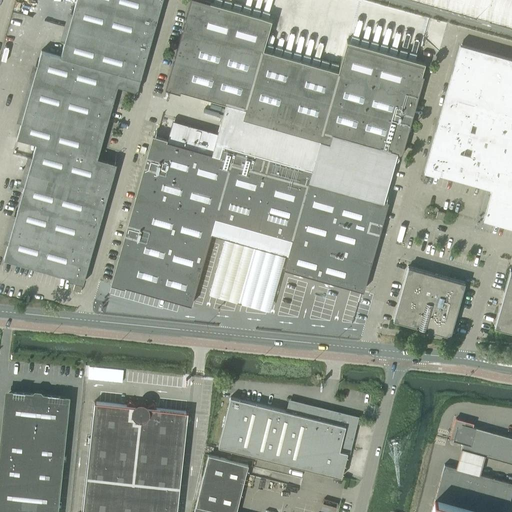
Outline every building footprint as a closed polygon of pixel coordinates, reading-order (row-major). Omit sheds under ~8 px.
[(94,159),(110,104),(116,83),(135,89),(159,0),(75,0),(67,32),(60,56),(41,51),(37,64),(26,104),(16,138),(36,144),(3,259),(81,281),(114,165),(94,159)] [(244,109),(241,121),(333,148),(336,135),(397,152),(399,153),(424,64),(413,61),(416,50),(349,32),(340,62),(264,41),(273,10),(236,0),(212,0),(211,4),(195,0),(191,0),(167,87),(244,109)] [(511,0),(424,0),(500,21),(511,24),(511,0)] [(451,73),(423,171),(438,175),(438,174),(491,189),(483,219),(511,227),(511,58),(461,44),(453,74),(451,73)] [(189,147),(153,137),(112,282),(190,304),(215,217),(224,220),(222,229),(289,247),(283,268),(361,290),(385,203),(383,202),(308,181),(311,171),(233,149),(229,148),(223,146),(218,145),(215,144),(192,137),(189,147)] [(268,309),(284,254),(224,237),(208,292),(268,309)] [(392,320),(439,333),(450,336),(465,282),(408,266),(392,320)] [(511,332),(511,270),(510,270),(494,327),(511,332)] [(80,292),(82,286),(75,284),(73,290),(80,292)] [(55,511),(66,404),(66,402),(66,401),(65,399),(64,398),(63,397),(61,397),(41,395),(39,392),(35,392),(32,394),(13,392),(11,392),(10,393),(8,393),(7,395),(6,396),(6,398),(0,455),(0,511),(55,511)] [(347,452),(356,418),(335,412),(290,401),(287,411),(230,397),(218,447),(341,477),(347,452)] [(81,511),(176,511),(187,412),(155,408),(153,403),(144,408),(137,407),(129,400),(126,405),(94,402),(81,511)] [(458,428),(456,427),(452,441),(462,443),(461,449),(511,463),(511,437),(462,424),(461,426),(458,428)] [(235,511),(247,464),(208,454),(193,511),(235,511)] [(506,511),(511,491),(511,483),(471,472),(471,474),(467,473),(468,471),(444,465),(430,511),(506,511)]
